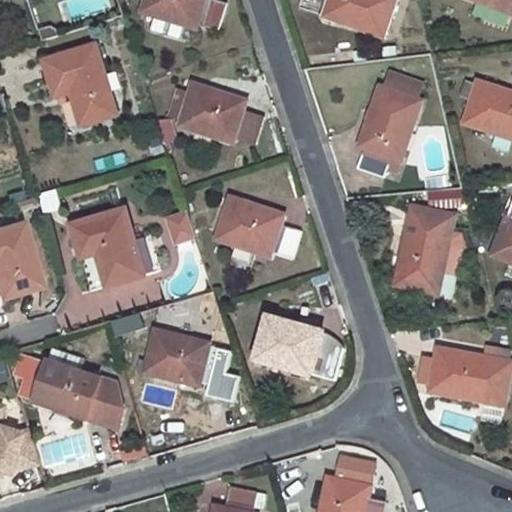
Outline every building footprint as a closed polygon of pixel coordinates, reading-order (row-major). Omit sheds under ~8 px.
[(227,3),(215,0),(147,0),(143,12),(195,28),(197,23),(219,30),(227,3)] [(308,0),(330,8),(327,17),(384,36),(395,0),(308,0)] [(511,0),(476,0),(511,14),(511,13),(511,0)] [(97,45),(46,60),(55,95),(71,92),(81,126),(118,115),(97,45)] [(417,99),(422,85),(391,74),(386,88),(417,99)] [(511,138),(511,92),(480,82),(466,123),(511,138)] [(265,118),(244,112),(246,103),(194,86),(181,127),(233,144),(235,139),(256,145),(265,118)] [(365,147),(358,168),(386,177),(389,166),(397,169),(401,159),(402,160),(422,101),(417,99),(386,88),(381,87),(360,145),(365,147)] [(42,214),(59,209),(53,190),(36,195),(42,214)] [(303,232),(280,225),(283,215),(232,199),(218,239),(270,256),(272,252),(294,259),(303,232)] [(415,206),(398,284),(438,293),(456,216),(415,206)] [(126,210),(71,226),(77,245),(93,241),(96,255),(106,287),(145,276),(126,210)] [(185,211),(152,224),(162,251),(195,237),(185,211)] [(511,214),(510,214),(494,255),(511,262),(511,214)] [(21,222),(0,228),(0,297),(39,286),(21,222)] [(93,241),(77,245),(81,259),(96,255),(93,241)] [(137,314),(109,323),(113,338),(142,329),(137,314)] [(344,347),(320,341),(322,334),(269,319),(258,360),(336,381),(344,347)] [(156,332),(146,372),(199,386),(210,345),(156,332)] [(506,404),(511,369),(511,361),(511,362),(511,356),(511,350),(487,346),(485,357),(440,349),(438,358),(423,356),(419,382),(433,385),(432,391),(506,404)] [(215,356),(207,382),(222,386),(230,360),(215,356)] [(101,379),(49,363),(36,402),(88,419),(101,379)] [(106,392),(97,420),(113,425),(122,397),(106,392)] [(37,462),(27,430),(17,432),(0,427),(0,408),(1,406),(0,405),(0,468),(5,470),(37,462)] [(38,437),(39,464),(89,461),(88,435),(38,437)] [(365,511),(376,466),(343,459),(338,480),(330,477),(322,511),(365,511)] [(208,482),(205,502),(226,504),(228,484),(208,482)] [(253,511),(258,492),(231,486),(226,509),(216,506),(214,511),(253,511)]
